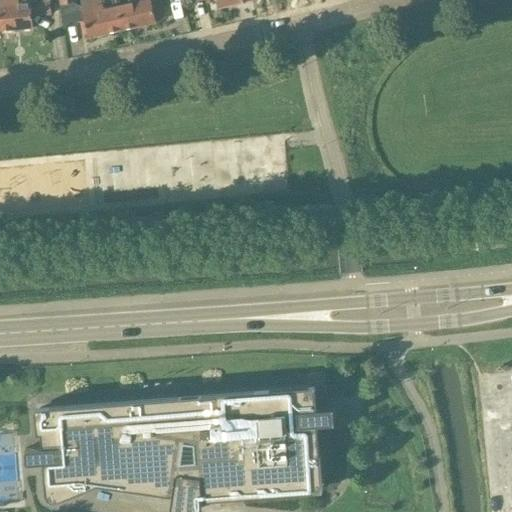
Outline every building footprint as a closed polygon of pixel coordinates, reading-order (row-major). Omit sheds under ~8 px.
[(51,14),(50,1),(18,4),(18,0),(0,0),(0,29),(33,27),(32,15),(51,14)] [(89,34),(90,37),(123,30),(118,6),(104,9),(102,0),(88,0),(82,1),(86,20),(80,21),(83,35),(89,34)] [(144,0),(118,6),(123,30),(157,23),(157,21),(166,19),(161,0),(144,0)] [(0,160),(0,215),(43,212),(39,157),(0,160)] [(175,495),(172,511),(184,511),(201,509),(200,498),(208,499),(323,490),(318,424),(335,423),(334,407),(316,409),(315,387),(39,408),(42,447),(25,448),(26,464),(44,462),(46,494),(47,497),(50,500),(53,501),(57,501),(98,484),(175,495)]
